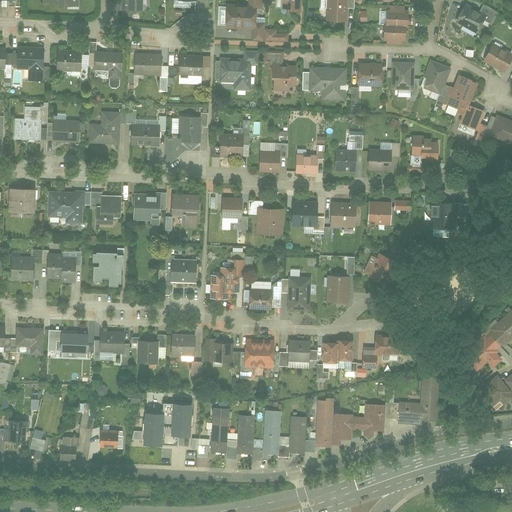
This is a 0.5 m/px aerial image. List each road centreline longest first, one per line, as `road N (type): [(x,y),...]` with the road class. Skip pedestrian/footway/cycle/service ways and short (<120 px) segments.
road 1 (residential): [(0,465),(196,476),(294,472),(425,432),(511,417)]
road 2 (residential): [(0,165),(447,188)]
road 3 (residential): [(0,304),(283,325),(363,317)]
